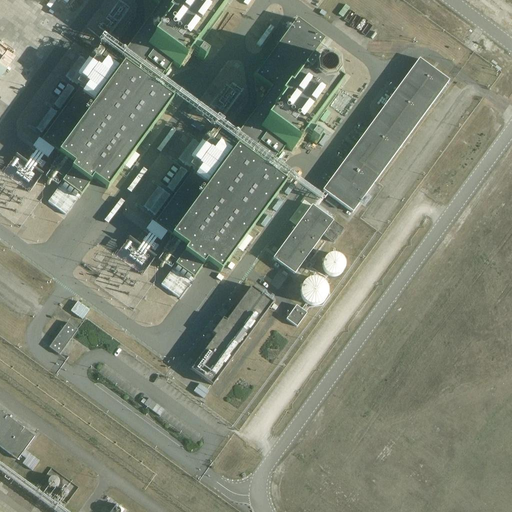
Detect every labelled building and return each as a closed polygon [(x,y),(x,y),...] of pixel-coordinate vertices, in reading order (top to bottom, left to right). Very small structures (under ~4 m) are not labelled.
[(150,0),(158,5),(127,47),(165,74),(172,64),(178,69),(185,61),(187,62),(223,13),(221,12),(228,1),(226,0),(150,0)] [(343,15),(349,5),(344,2),(338,12),(343,15)] [(317,67),(308,61),(324,40),(296,19),(255,76),(271,88),(241,129),(278,156),(285,147),(291,152),(298,144),(300,145),(309,133),(313,136),(321,126),(316,123),(336,96),(334,94),(341,85),(333,79),(336,75),(335,69),(326,62),(319,63),(317,67)] [(265,27),(255,41),(260,44),(270,30),(265,27)] [(107,190),(173,100),(106,52),(41,141),(75,166),(62,182),(80,196),(93,179),(107,190)] [(91,66),(79,57),(65,77),(76,86),(91,66)] [(322,191),(352,213),(449,81),(418,59),(322,191)] [(74,90),(68,85),(53,105),(59,110),(74,90)] [(56,113),(50,109),(36,129),(42,133),(56,113)] [(220,272),(285,183),(219,135),(154,224),(187,249),(175,265),(193,279),(206,262),(220,272)] [(204,149),(192,140),(178,160),(189,169),(204,149)] [(49,158),(38,149),(29,161),(35,166),(40,170),(49,158)] [(187,173),(181,168),(166,188),(172,192),(187,173)] [(79,196),(62,183),(48,202),(65,215),(79,196)] [(169,196),(157,188),(143,207),(155,216),(169,196)] [(343,230),(311,206),(272,259),(294,275),(323,235),(333,243),(343,230)] [(162,240),(151,231),(142,243),(148,247),(154,252),(162,240)] [(321,265),(321,270),(323,275),(327,278),(332,280),(337,280),(341,278),(345,274),(347,270),(347,265),(345,260),(341,257),(337,255),(332,255),(327,257),(323,260),(321,265)] [(192,279),(175,266),(161,285),(178,298),(192,279)] [(273,276),(269,282),(275,286),(279,280),(273,276)] [(300,291),(300,296),(302,302),(306,305),(312,307),(317,307),(322,305),(326,301),(328,296),(328,290),(326,285),(322,282),(317,279),(312,279),(306,281),(302,285),(300,291)] [(212,386),(272,303),(251,287),(226,321),(223,319),(212,333),(215,336),(190,370),(212,386)] [(285,320),(296,327),(306,313),(296,306),(285,320)] [(59,355),(77,330),(67,323),(49,347),(59,355)] [(0,447),(17,460),(34,437),(0,413),(0,447)]
